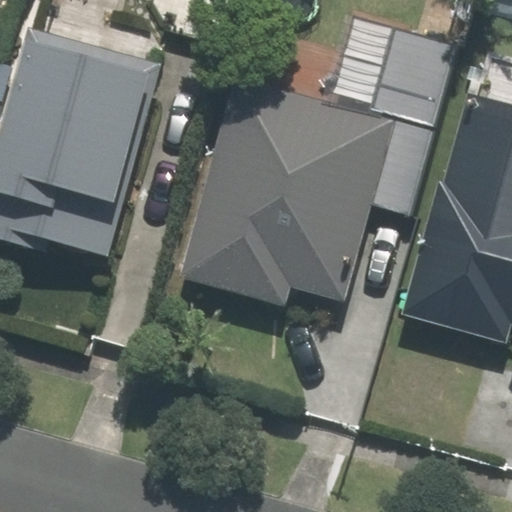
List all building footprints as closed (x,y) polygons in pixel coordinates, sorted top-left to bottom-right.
[(0,0),(0,32),(14,36),(21,11),(4,6),(6,0),(0,0)] [(236,0),(170,0),(162,41),(224,54),(236,0)] [(30,237),(113,259),(155,92),(24,58),(0,152),(0,245),(26,252),(30,237)] [(235,82),(188,278),(290,302),(293,289),(345,302),(353,271),(360,273),(396,121),(235,82)] [(511,103),(473,93),(411,321),(510,348),(511,341),(511,103)]
